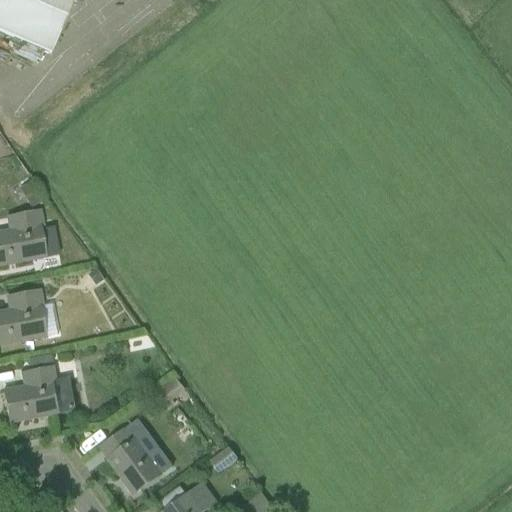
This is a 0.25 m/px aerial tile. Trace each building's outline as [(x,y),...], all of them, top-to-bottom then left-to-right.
[(0,0),(0,34),(49,56),(72,0),(0,0)] [(0,268),(49,259),(40,209),(3,216),(6,230),(0,231),(0,268)] [(0,346),(50,338),(42,290),(3,297),(5,310),(0,310),(0,346)] [(8,426),(62,416),(53,367),(18,374),(20,387),(2,391),(8,426)] [(177,384),(185,397),(204,385),(197,373),(177,384)] [(131,497),(162,476),(128,427),(98,448),(131,497)] [(247,474),(264,458),(256,449),(239,466),(247,474)] [(204,511),(217,504),(204,485),(162,511),(204,511)]
